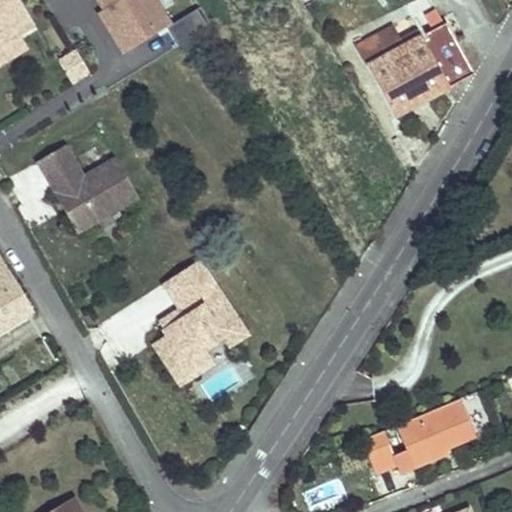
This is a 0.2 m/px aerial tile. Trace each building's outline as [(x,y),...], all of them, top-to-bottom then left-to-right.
[(0,0),(0,49),(22,35),(35,27),(17,0),(0,0)] [(98,0),(105,10),(120,0),(98,0)] [(171,26),(154,0),(120,0),(105,10),(100,13),(124,53),(166,28),(178,47),(212,26),(201,8),(171,26)] [(298,47),(309,40),(291,10),(249,35),(247,31),(223,45),(241,75),(254,67),(261,80),(277,71),(279,74),(305,58),(298,47)] [(403,45),(400,39),(393,26),(357,45),(394,116),(474,74),(471,68),(481,64),(463,26),(457,17),(421,35),(403,45)] [(0,67),(30,48),(22,35),(0,49),(0,67)] [(298,47),(305,58),(316,52),(309,40),(298,47)] [(89,71),(77,51),(62,60),(74,81),(89,71)] [(36,162),(77,232),(137,197),(114,158),(82,177),(64,145),(36,162)] [(0,256),(0,331),(33,311),(0,256)] [(242,332),(197,262),(163,284),(180,311),(158,325),(165,336),(152,344),(179,385),(198,372),(190,359),(203,351),(222,339),(224,343),(231,344),(240,339),(242,332)] [(203,351),(190,359),(198,372),(212,364),(203,351)] [(204,409),(254,375),(241,356),(191,390),(204,409)] [(444,447),(466,439),(459,423),(468,419),(460,398),(395,426),(412,467),(446,453),(444,447)] [(459,423),(466,439),(475,435),(468,419),(459,423)] [(382,431),(361,440),(375,473),(396,465),(382,431)] [(375,479),(381,494),(402,486),(396,471),(375,479)] [(51,511),(81,511),(73,499),(51,511)]
